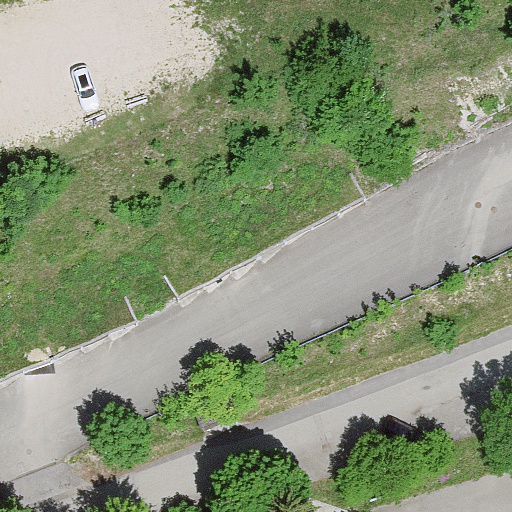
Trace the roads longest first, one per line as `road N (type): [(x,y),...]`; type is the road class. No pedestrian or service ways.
road 1 (residential): [(62,511),(275,442),(511,348)]
road 2 (residential): [(0,37),(137,0)]
